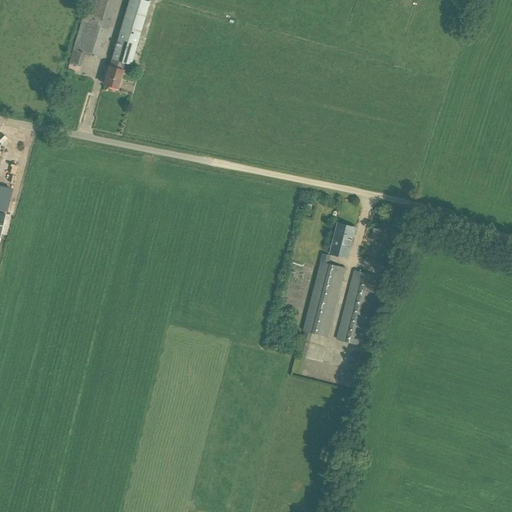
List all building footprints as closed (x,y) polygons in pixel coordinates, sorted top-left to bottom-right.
[(87,0),(72,51),(85,55),(100,59),(117,0),(87,0)] [(142,0),(128,0),(111,59),(125,63),(131,65),(149,2),(142,0)] [(72,51),(69,63),(82,66),(85,55),(72,51)] [(109,66),(103,85),(117,89),(123,70),(125,63),(111,59),(109,66)] [(338,224),(330,254),(348,259),(356,228),(338,224)] [(374,228),(372,235),(380,238),(382,230),(374,228)] [(304,332),(312,333),(328,337),(345,269),(329,265),(331,256),(323,254),(321,262),(303,331),(304,332)] [(375,261),(373,268),(383,271),(385,264),(375,261)] [(355,271),(337,340),(362,346),(379,277),(355,271)] [(380,281),(378,291),(384,292),(386,283),(380,281)] [(278,333),(281,325),(273,323),(271,332),(278,333)] [(304,332),(299,352),(307,354),(312,333),(304,332)] [(353,353),(350,363),(361,365),(364,356),(353,353)] [(297,368),(313,371),(314,362),(299,360),(297,368)] [(350,363),(348,369),(359,372),(361,365),(350,363)] [(332,370),(330,377),(340,380),(342,374),(332,370)] [(349,372),(345,385),(356,388),(360,374),(349,372)]
